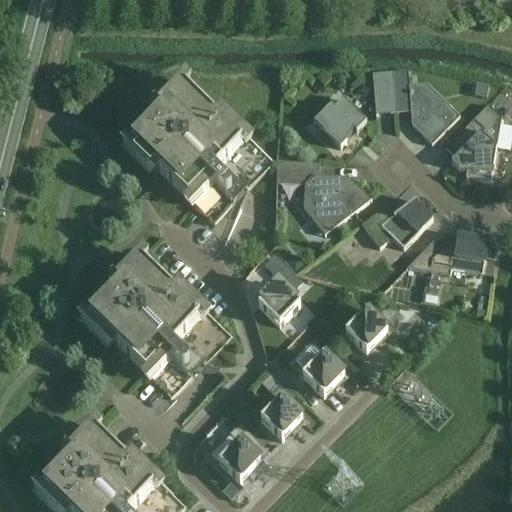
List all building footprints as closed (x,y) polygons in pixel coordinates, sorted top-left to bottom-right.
[(408,75),(392,77),(395,117),(410,115),(412,130),(432,149),(460,120),(437,98),(432,103),(424,94),(410,95),(408,75)] [(392,77),(372,78),(376,118),(395,117),(392,77)] [(214,228),(235,206),(274,166),(186,80),(161,107),(160,106),(157,105),(153,105),(150,108),(150,112),(151,115),(152,116),(121,148),(148,175),(154,169),(214,228)] [(314,126),(340,152),(367,126),(344,103),(335,112),(331,109),(314,126)] [(486,135),(474,123),(445,153),(455,162),(452,166),(459,173),(467,175),(466,181),(491,185),(496,152),(482,138),(486,135)] [(511,129),(500,128),(496,152),(509,154),(511,137),(511,129)] [(320,167),(277,165),(276,187),(305,189),(303,211),(325,240),(372,204),(348,181),(319,179),(320,167)] [(361,229),(379,253),(392,243),(403,254),(433,223),(414,205),(398,217),(388,208),(361,229)] [(433,245),(407,272),(450,279),(451,274),(482,279),(487,245),(472,243),(473,239),(458,236),(441,254),(433,245)] [(172,402),(204,370),(232,340),(144,255),(119,281),(118,281),(115,279),(111,280),(108,283),(108,287),(109,289),(110,290),(78,323),(106,350),(112,344),(172,402)] [(274,261),(265,271),(278,283),(287,273),(274,261)] [(291,262),(287,267),(294,276),(303,269),(297,263),(291,262)] [(431,280),(429,291),(438,293),(440,281),(431,280)] [(258,310),(280,331),(300,310),(279,289),(258,310)] [(345,338),(367,358),(387,337),(366,316),(345,338)] [(303,382),(324,402),(345,381),(323,360),(303,382)] [(396,384),(408,398),(421,387),(409,373),(396,384)] [(271,377),(260,388),(268,396),(279,385),(271,377)] [(124,393),(131,402),(149,389),(142,380),(124,393)] [(434,397),(418,403),(424,416),(439,410),(434,397)] [(261,424),(282,445),(303,424),(281,403),(261,424)] [(51,511),(184,511),(186,510),(98,425),(72,452),(71,451),(69,449),(65,450),(62,453),(61,457),(63,459),(64,460),(32,493),(51,511)] [(238,447),(219,467),(240,488),(270,458),(239,427),(229,438),(238,447)] [(230,486),(222,495),(231,503),(239,495),(230,486)]
